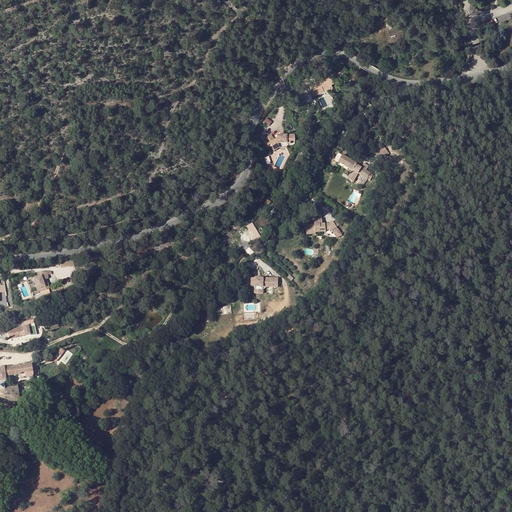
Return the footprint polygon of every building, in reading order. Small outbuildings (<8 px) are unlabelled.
[(308,81),(302,83),(305,91),(311,89),(312,93),(313,93),(319,91),(319,93),(332,88),(331,85),(334,83),(332,76),(322,79),(322,80),(322,82),(321,82),(320,81),(310,85),(308,81)] [(270,132),(262,136),(266,143),(269,142),(270,144),(276,141),(285,141),(285,142),(289,142),(289,139),(293,139),(293,133),(282,133),(279,133),(275,133),(276,135),(273,137),(270,132)] [(355,162),(341,154),(337,161),(338,162),(343,165),(351,170),(349,175),(354,178),(357,174),(366,179),(369,173),(357,166),(354,165),(355,162)] [(336,228),(331,221),(328,223),(323,223),(323,226),(321,226),(320,223),(320,218),(312,218),(313,225),(305,225),(305,234),(314,234),(314,232),(324,231),(324,229),(328,229),(331,230),(336,228)] [(32,278),(36,289),(38,289),(40,288),(41,290),(49,288),(47,283),(44,284),(42,280),(47,278),(46,270),(34,272),(34,277),(32,278)] [(276,278),(250,278),(250,287),(254,287),(254,293),(262,294),(262,290),(265,287),(277,287),(276,278)] [(231,306),(218,307),(219,314),(231,314),(231,306)] [(8,339),(29,334),(27,325),(6,330),(8,339)] [(61,348),(54,357),(55,361),(59,357),(61,354),(64,350),(61,348)] [(0,367),(0,381),(6,381),(5,377),(21,374),(22,378),(34,376),(32,363),(0,367)] [(8,385),(8,388),(5,389),(4,383),(0,384),(0,404),(19,401),(25,399),(25,393),(30,391),(30,392),(34,390),(33,384),(15,388),(15,384),(8,385)]
